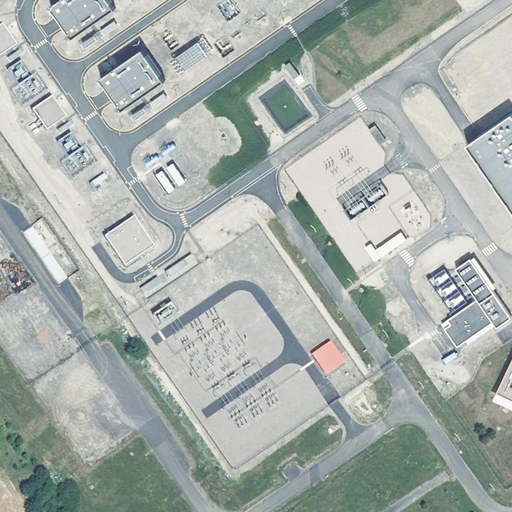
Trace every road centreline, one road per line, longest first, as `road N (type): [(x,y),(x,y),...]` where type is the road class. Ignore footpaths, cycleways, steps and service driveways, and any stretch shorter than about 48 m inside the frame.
road 1 (unclassified): [(96,355),(50,387),(86,444),(138,406)]
road 2 (unclassified): [(419,406),(485,503),(511,511)]
road 3 (unclassified): [(366,438),(258,511)]
road 4 (unclassified): [(214,511),(138,406)]
